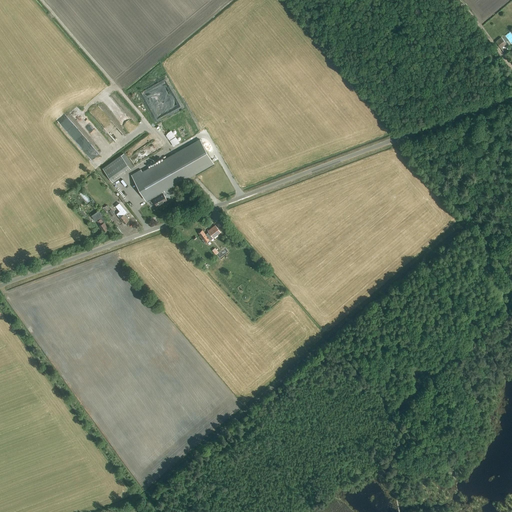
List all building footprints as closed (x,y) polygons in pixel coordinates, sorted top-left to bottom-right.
[(495,42),(500,48),(506,44),(501,37),(495,42)] [(131,148),(133,151),(152,138),(150,135),(131,148)] [(152,153),(159,149),(154,139),(150,141),(151,144),(128,157),(132,165),(137,163),(139,168),(155,160),(152,153)] [(141,169),(132,174),(137,185),(139,187),(147,202),(152,199),(153,198),(157,206),(167,200),(163,193),(159,195),(158,194),(164,191),(165,192),(178,184),(190,178),(214,164),(200,139),(171,156),(164,160),(142,172),(141,169)] [(120,155),(128,168),(131,166),(122,154),(120,155)] [(115,214),(111,209),(111,210),(107,205),(103,208),(107,213),(106,213),(110,218),(115,214)] [(124,224),(128,220),(123,215),(118,209),(115,212),(120,218),(124,224)] [(107,229),(103,222),(103,223),(100,219),(101,218),(99,216),(100,214),(98,211),(91,216),(95,221),(96,221),(99,225),(103,231),(107,229)] [(228,227),(225,223),(222,220),(219,222),(224,230),(228,227)] [(214,237),(221,231),(215,224),(208,230),(210,232),(208,234),(207,234),(202,229),(198,232),(200,234),(199,235),(206,244),(211,239),(214,237)]
